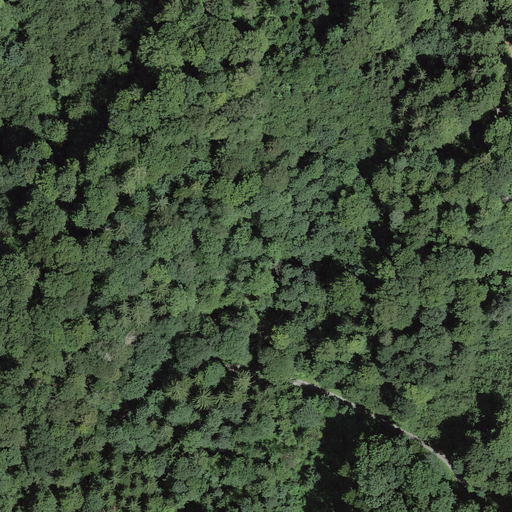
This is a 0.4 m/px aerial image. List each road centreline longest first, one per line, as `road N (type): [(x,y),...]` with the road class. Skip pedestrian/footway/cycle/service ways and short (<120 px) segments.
road 1 (track): [(0,0),(64,69),(71,104),(64,191),(74,226),(98,226),(183,166),(258,169),(328,159),(368,179),(431,268),(511,273)]
road 2 (track): [(465,511),(448,461),(365,408),(276,376),(214,366),(188,369),(130,408),(106,439),(87,500),(74,511)]
